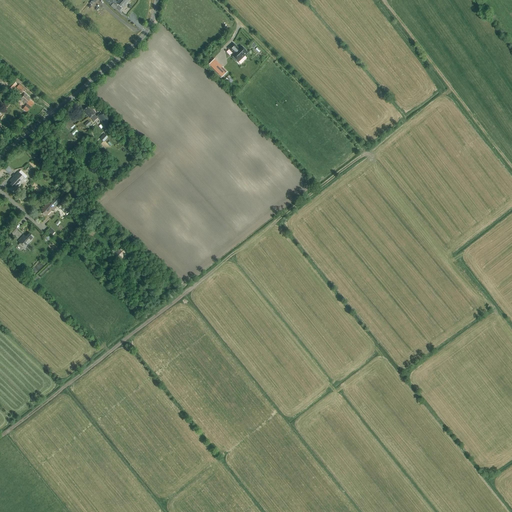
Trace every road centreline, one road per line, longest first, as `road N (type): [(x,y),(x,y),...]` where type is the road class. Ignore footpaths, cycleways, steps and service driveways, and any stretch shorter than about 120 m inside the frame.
road 1 (track): [(230,257),(450,87)]
road 2 (tertiary): [(0,159),(139,39),(156,0)]
road 3 (track): [(217,0),(366,152)]
road 4 (track): [(384,0),(511,166)]
